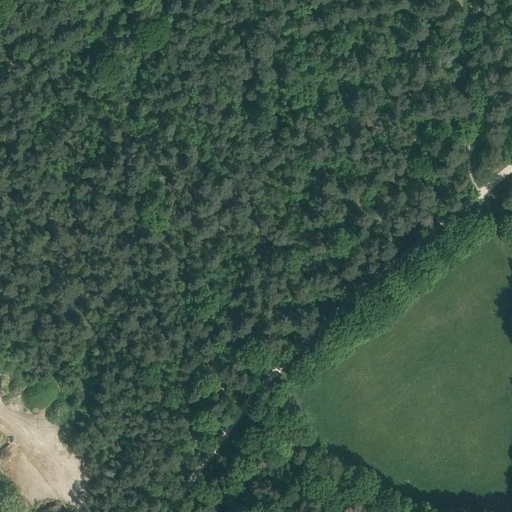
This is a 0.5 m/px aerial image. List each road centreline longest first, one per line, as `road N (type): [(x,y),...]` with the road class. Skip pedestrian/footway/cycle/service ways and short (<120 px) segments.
road 1 (track): [(165,511),(291,353),(482,191)]
road 2 (track): [(482,191),(468,0)]
